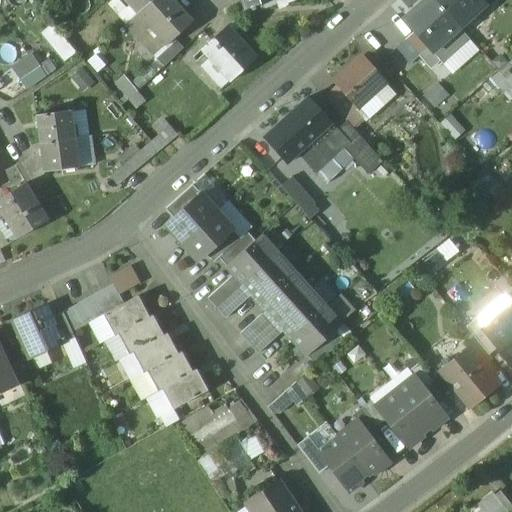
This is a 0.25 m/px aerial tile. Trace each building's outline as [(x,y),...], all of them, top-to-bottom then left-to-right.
[(124,0),(138,15),(154,0),(124,0)] [(192,22),(170,0),(154,0),(138,15),(166,45),(165,46),(166,47),(194,22),(193,21),(192,22)] [(241,0),(246,10),(244,11),(245,12),(275,0),(241,0)] [(432,0),(427,0),(403,22),(413,33),(428,50),(443,36),(446,40),(459,29),(455,25),(432,0)] [(432,0),(455,25),(468,13),(472,17),(485,5),(482,2),(480,0),(432,0)] [(53,22),(42,31),(65,60),(77,51),(53,22)] [(228,26),(200,51),(201,53),(203,51),(229,80),(227,82),(229,83),(257,57),(256,56),(254,57),(233,35),(235,34),(228,26)] [(443,36),(428,50),(428,51),(435,58),(442,66),(469,41),(459,29),(446,40),(443,36)] [(428,50),(413,33),(404,41),(419,59),(428,51),(428,50)] [(185,48),(177,39),(157,58),(165,67),(185,48)] [(428,51),(419,59),(426,66),(435,58),(428,51)] [(58,54),(39,67),(47,76),(65,64),(58,54)] [(384,83),(361,58),(334,83),(337,86),(356,108),(357,108),(384,83)] [(511,59),(498,72),(506,81),(511,76),(511,59)] [(39,67),(21,79),(28,89),(47,76),(39,67)] [(138,92),(124,75),(115,83),(129,99),(138,92)] [(356,108),(337,86),(324,97),(344,119),(353,110),(356,108)] [(138,92),(129,99),(136,108),(145,100),(138,92)] [(331,124),(308,98),(263,139),(286,165),(299,152),(331,124)] [(353,110),(344,119),(347,122),(346,123),(352,129),(362,120),(353,110)] [(70,112),(37,116),(37,117),(39,117),(42,143),(74,138),(70,112)] [(178,134),(165,118),(156,125),(162,132),(169,141),(178,134)] [(346,123),(346,122),(337,130),(346,140),(341,144),(361,167),(368,175),(382,163),(352,129),(346,123)] [(331,124),(299,152),(314,168),(341,144),(346,140),(337,130),(331,124)] [(169,141),(162,132),(152,140),(160,149),(169,141)] [(90,136),(74,138),(77,166),(94,164),(90,136)] [(74,138),(42,143),(45,169),(44,169),(44,170),(77,166),(74,138)] [(160,149),(152,140),(141,149),(148,158),(160,149)] [(141,149),(135,143),(126,150),(139,166),(148,158),(141,149)] [(139,166),(126,150),(118,157),(124,163),(131,173),(139,166)] [(124,163),(111,174),(118,183),(131,173),(124,163)] [(315,204),(291,177),(280,187),(309,220),(319,212),(313,206),(315,204)] [(47,220),(31,193),(32,193),(26,183),(0,198),(0,207),(18,237),(16,238),(17,239),(49,220),(48,219),(47,220)] [(192,186),(165,210),(173,218),(200,194),(192,186)] [(173,218),(166,225),(182,243),(216,212),(200,194),(173,218)] [(216,212),(182,243),(198,261),(206,254),(232,230),(216,212)] [(232,230),(206,254),(213,263),(219,258),(240,239),(232,230)] [(240,239),(219,258),(227,267),(255,242),(254,241),(247,233),(240,239)] [(255,242),(227,267),(234,275),(243,285),(278,253),(261,235),(254,241),(255,242)] [(278,253),(243,285),(252,295),(259,303),(294,271),(278,253)] [(294,271),(259,303),(266,310),(275,321),(310,289),(294,271)] [(234,275),(207,299),(216,309),(243,285),(234,275)] [(123,305),(112,285),(103,290),(114,311),(123,305)] [(243,285),(216,309),(225,319),(252,295),(243,285)] [(310,289),(275,321),(284,330),(291,338),(326,307),(310,289)] [(103,290),(93,296),(104,316),(114,311),(103,290)] [(104,316),(93,296),(83,301),(94,322),(104,316)] [(114,311),(104,316),(115,336),(118,335),(148,318),(137,298),(114,311)] [(83,301),(73,307),(84,327),(94,322),(83,301)] [(45,306),(12,321),(29,359),(62,344),(51,318),(45,306)] [(511,364),(511,306),(484,330),(498,348),(511,364)] [(84,327),(73,307),(63,313),(74,333),(84,327)] [(326,307),(291,338),(307,356),(334,331),(342,324),(326,307)] [(266,310),(239,334),(248,344),(275,321),(266,310)] [(74,338),(63,313),(51,318),(62,344),(74,338)] [(148,318),(118,335),(129,355),(131,353),(163,336),(152,316),(148,318)] [(489,355),(498,348),(484,330),(475,320),(466,328),(489,355)] [(275,321),(248,344),(257,354),(284,330),(275,321)] [(334,331),(307,356),(315,365),(343,340),(334,331)] [(163,336),(131,353),(143,373),(146,371),(177,354),(166,334),(163,336)] [(490,358),(473,337),(462,346),(466,350),(468,349),(481,365),(490,358)] [(481,365),(468,349),(466,350),(451,363),(450,364),(458,373),(447,381),(469,407),(496,385),(481,365)] [(177,354),(146,371),(157,391),(161,389),(192,372),(181,352),(177,354)] [(0,392),(13,386),(0,356),(0,392)] [(451,363),(447,358),(436,367),(447,381),(458,373),(450,364),(451,363)] [(433,383),(418,364),(409,372),(414,378),(424,390),(433,383)] [(192,372),(161,389),(172,410),(207,390),(195,370),(192,372)] [(307,373),(271,405),(281,417),(317,385),(307,373)] [(424,390),(414,378),(395,393),(424,429),(432,423),(435,427),(446,419),(424,390)] [(424,429),(395,393),(376,407),(386,420),(408,448),(419,440),(416,436),(424,429)] [(209,404),(184,419),(204,451),(255,420),(240,396),(214,412),(209,404)] [(371,401),(362,408),(377,427),(386,420),(376,407),(371,401)] [(362,408),(352,416),(357,423),(367,435),(376,427),(362,408)] [(367,435),(357,423),(338,438),(365,474),(374,468),(377,472),(388,463),(367,435)] [(251,458),(265,450),(253,430),(216,452),(232,478),(255,464),(251,458)] [(319,452),(308,437),(297,445),(318,474),(329,466),(318,452),(319,452)] [(319,452),(318,452),(329,466),(349,493),(360,485),(357,481),(365,474),(338,438),(319,452)] [(298,511),(278,481),(245,503),(250,511),(298,511)] [(511,511),(511,498),(505,489),(495,497),(507,511),(511,511)]
